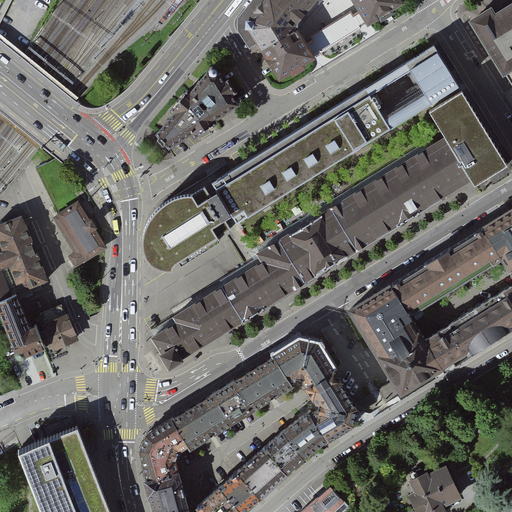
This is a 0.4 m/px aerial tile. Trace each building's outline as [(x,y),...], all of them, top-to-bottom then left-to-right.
[(249,47),(257,42),(249,28),(249,21),(266,0),(250,0),(237,17),(237,29),(249,47)] [(257,42),(262,50),(295,30),(293,26),(298,21),(271,0),(266,0),(249,21),(249,28),(257,42)] [(271,0),(298,21),(314,0),(271,0)] [(353,0),(360,11),(352,16),(359,26),(367,21),(368,23),(379,17),(381,20),(387,17),(392,13),(390,10),(401,3),(399,0),(353,0)] [(469,21),(504,77),(511,71),(511,3),(496,13),(492,7),(469,21)] [(320,51),(321,52),(360,28),(359,26),(352,16),(350,12),(311,37),(313,40),(320,51)] [(312,55),(320,51),(313,40),(305,45),(296,30),(295,30),(262,50),(275,70),(280,78),(291,71),(293,74),(304,67),(302,64),(313,57),(312,55)] [(215,184),(213,185),(221,198),(235,221),(240,228),(426,114),(460,93),(433,50),(407,66),(410,71),(418,84),(383,106),(375,93),(372,88),(360,95),(215,184)] [(209,67),(155,132),(169,148),(239,106),(216,67),(209,67)] [(460,93),(426,114),(429,118),(445,144),(472,187),(477,196),(510,175),(462,98),(460,93)] [(445,144),(325,217),(352,260),(440,207),(472,187),(445,144)] [(235,221),(221,198),(214,202),(211,204),(204,192),(191,201),(181,201),(171,203),(161,210),(151,219),(146,228),(144,233),(143,243),(143,249),(144,254),(145,259),(150,265),(155,269),(164,272),(174,273),(221,246),(218,242),(230,235),(225,227),(229,225),(235,221)] [(73,202),(48,219),(78,266),(103,250),(73,202)] [(511,268),(511,203),(483,221),(501,251),(511,268)] [(28,289),(49,280),(22,210),(0,218),(0,298),(15,293),(18,298),(30,294),(28,289)] [(303,291),(352,260),(325,217),(276,247),(303,291)] [(483,221),(391,278),(409,307),(501,251),(483,221)] [(261,265),(217,292),(240,329),(303,291),(276,247),(264,254),(257,259),(261,265)] [(378,351),(402,389),(444,363),(426,333),(420,325),(409,307),(391,278),(349,304),(378,351)] [(511,280),(426,333),(444,363),(511,321),(511,280)] [(167,374),(240,329),(217,292),(170,321),(174,327),(148,342),(167,374)] [(67,344),(77,340),(63,306),(36,316),(41,331),(33,335),(39,351),(46,348),(48,352),(68,346),(67,344)] [(88,311),(90,316),(99,314),(97,308),(88,311)] [(17,314),(0,320),(0,341),(11,368),(14,367),(40,357),(33,339),(28,340),(17,314)] [(269,351),(290,383),(299,377),(306,387),(335,367),(318,339),(307,337),(295,334),(269,351)] [(290,383),(269,351),(177,409),(170,413),(171,414),(189,443),(191,447),(290,383)] [(335,367),(306,387),(311,394),(313,397),(310,408),(326,437),(354,421),(359,403),(340,375),(335,367)] [(326,437),(310,408),(305,404),(278,425),(303,454),(326,437)] [(139,446),(146,473),(179,464),(177,456),(175,456),(178,447),(180,449),(183,447),(189,443),(171,414),(146,430),(139,446)] [(108,511),(72,424),(18,444),(44,511),(108,511)] [(303,454),(278,425),(259,441),(286,469),(303,454)] [(286,469),(259,441),(234,464),(259,494),(286,469)] [(154,511),(158,511),(190,504),(182,475),(179,464),(146,473),(143,474),(148,488),(154,511)] [(259,494),(234,464),(216,480),(242,509),(259,494)] [(412,486),(406,489),(417,511),(421,511),(425,510),(426,511),(447,511),(449,511),(445,503),(463,494),(448,466),(431,475),(427,467),(408,478),(412,486)] [(193,500),(194,501),(204,511),(238,511),(242,509),(216,480),(193,500)] [(330,481),(297,511),(296,511),(342,511),(351,504),(330,481)] [(204,511),(194,501),(190,504),(158,511),(204,511)]
